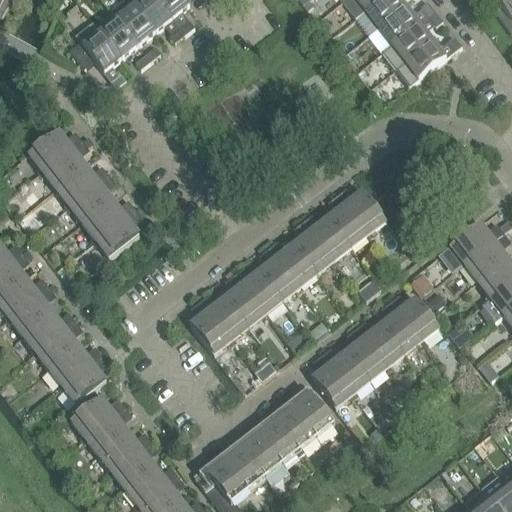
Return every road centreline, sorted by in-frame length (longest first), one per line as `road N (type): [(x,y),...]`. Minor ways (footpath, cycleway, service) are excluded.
road 1 (residential): [(496,153),(468,133),(393,128),(241,242)]
road 2 (residential): [(241,242),(133,105),(226,32)]
road 3 (residential): [(222,435),(135,323),(241,242)]
